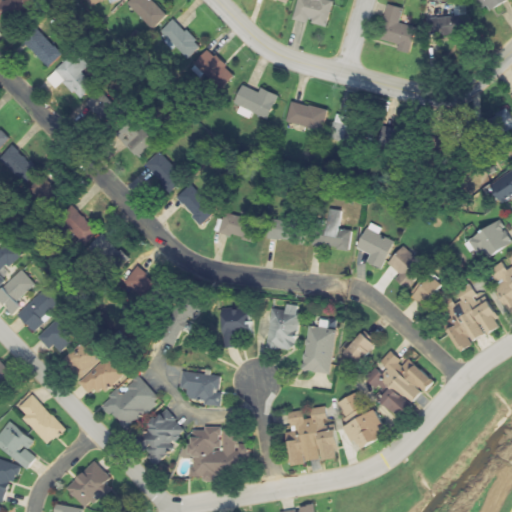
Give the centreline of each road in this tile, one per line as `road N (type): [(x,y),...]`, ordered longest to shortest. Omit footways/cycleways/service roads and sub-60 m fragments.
road 1 (residential): [(326,285),(220,272),(183,257),(0,68)]
road 2 (residential): [(511,342),(377,466),(169,505)]
road 3 (residential): [(511,49),(463,88),(425,95),(276,53),(217,0)]
road 4 (residential): [(169,505),(0,330)]
road 5 (residential): [(464,378),(358,290)]
